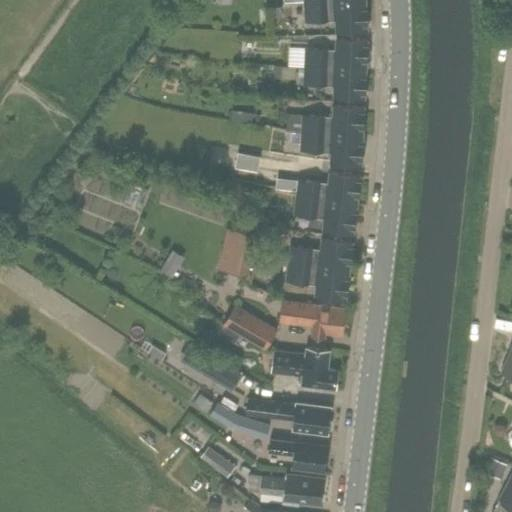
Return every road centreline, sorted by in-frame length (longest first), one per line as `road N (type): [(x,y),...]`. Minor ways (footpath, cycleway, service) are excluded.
road 1 (secondary): [(349,511),(389,180),(394,0)]
road 2 (residential): [(456,511),(511,80)]
